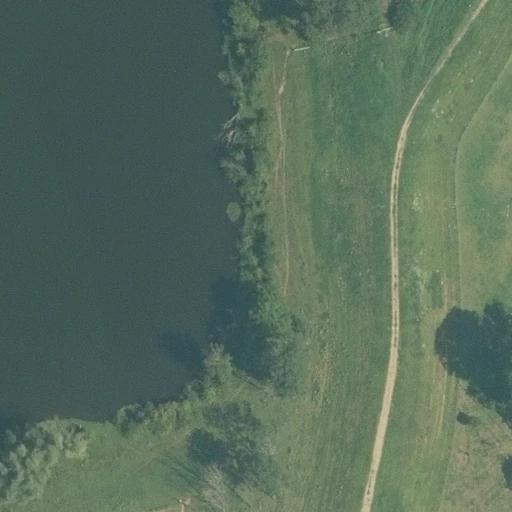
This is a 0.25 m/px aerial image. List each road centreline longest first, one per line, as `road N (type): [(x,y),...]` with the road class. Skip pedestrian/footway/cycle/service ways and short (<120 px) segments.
road 1 (track): [(182,511),(287,426),(313,392),(322,329),(295,0)]
road 2 (track): [(413,110),(392,185),(392,351),(363,511)]
road 3 (track): [(486,0),(413,110)]
road 4 (track): [(399,145),(384,14)]
